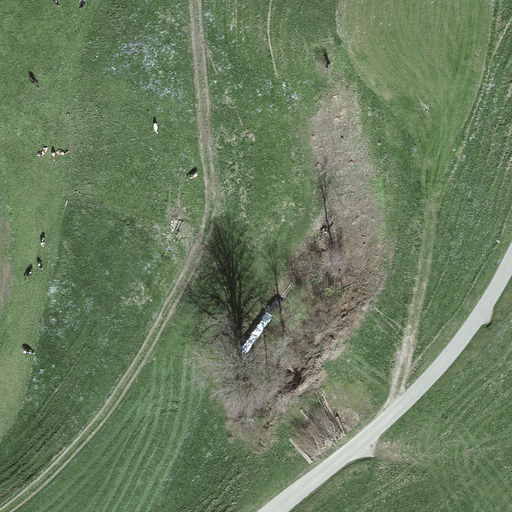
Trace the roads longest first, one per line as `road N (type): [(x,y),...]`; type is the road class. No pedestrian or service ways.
road 1 (track): [(0,507),(75,448),(207,236),(212,207),(193,0)]
road 2 (track): [(511,259),(485,306),(416,389),(281,511)]
